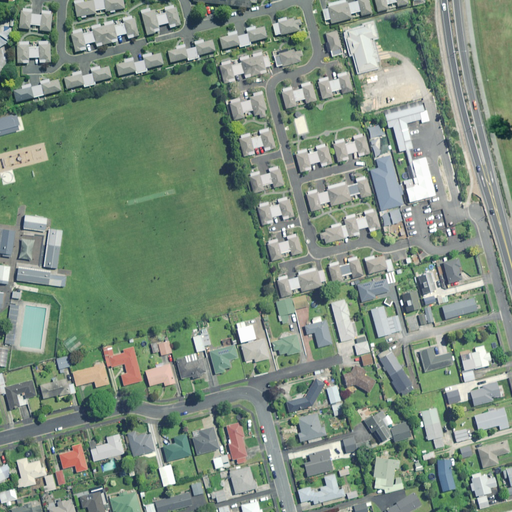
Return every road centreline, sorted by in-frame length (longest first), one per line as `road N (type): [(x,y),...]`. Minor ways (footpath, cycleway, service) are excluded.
road 1 (residential): [(0,440),(133,406),(164,412),(246,393),(260,402),(289,511)]
road 2 (residential): [(304,0),(315,63),(271,88),(294,181)]
road 3 (primary): [(489,176),(455,68),(446,0)]
road 4 (primary): [(460,0),(489,176)]
road 5 (residential): [(294,181),(320,253),(408,242)]
road 6 (unknown): [(507,318),(413,336),(394,287)]
road 7 (residential): [(64,0),(60,49),(67,60),(146,42)]
road 8 (residential): [(511,333),(476,213)]
